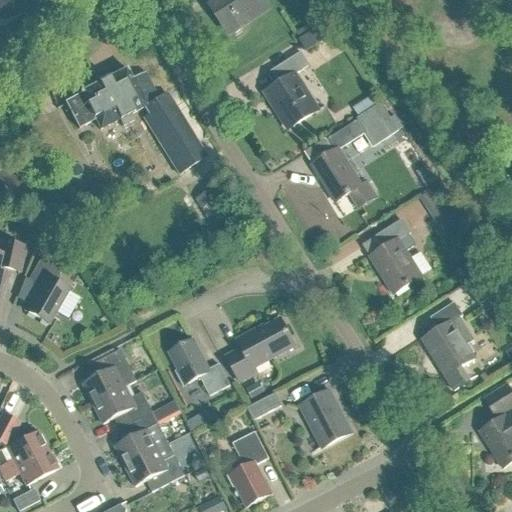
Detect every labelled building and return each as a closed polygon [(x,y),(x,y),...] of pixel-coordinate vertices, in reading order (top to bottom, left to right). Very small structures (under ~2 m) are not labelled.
[(19,18),(19,0),(18,0),(0,0),(0,23),(6,24),(19,18)] [(228,37),(268,11),(261,0),(222,0),(210,8),(228,37)] [(319,29),(315,23),(295,35),(306,53),(307,53),(309,57),(332,42),(323,27),(319,29)] [(290,129),(288,131),(288,132),(317,113),(294,77),(309,68),(300,55),(269,75),(277,87),(265,95),(275,110),(277,109),(290,129)] [(80,95),(64,104),(77,130),(94,122),(99,132),(118,122),(122,129),(133,123),(130,116),(145,109),(149,115),(141,120),(175,175),(183,171),(203,158),(164,96),(157,101),(143,73),(130,80),(126,71),(79,94),(80,95)] [(335,153),(312,168),(335,205),(350,196),(358,209),(356,210),(357,211),(376,199),(366,184),(360,188),(338,153),(366,135),(374,148),(395,135),(378,108),(357,121),(358,122),(326,142),(327,143),(328,142),(335,153)] [(422,172),(417,176),(426,190),(431,186),(435,184),(427,170),(422,172)] [(195,201),(210,228),(226,219),(211,192),(195,201)] [(399,242),(409,235),(402,222),(379,238),(386,249),(369,260),(393,297),(422,279),(399,242)] [(0,288),(4,271),(18,275),(24,249),(0,243),(0,288)] [(38,289),(24,313),(47,326),(55,313),(69,321),(81,300),(67,292),(53,284),(60,273),(39,261),(27,282),(38,289)] [(465,288),(478,308),(496,296),(484,277),(465,288)] [(476,363),(473,359),(463,342),(469,338),(458,320),(462,317),(454,305),(430,320),(438,333),(422,342),(454,393),(470,383),(463,372),(476,363)] [(241,351),(225,359),(239,384),(255,375),(253,371),(294,348),(280,321),(265,329),(264,327),(236,343),(241,351)] [(199,380),(209,398),(229,388),(218,367),(208,372),(193,342),(169,355),(178,372),(174,373),(182,389),(199,380)] [(120,352),(116,354),(87,369),(93,380),(82,386),(92,406),(125,390),(136,384),(120,352)] [(484,400),(490,410),(497,422),(479,434),(502,471),(511,464),(511,392),(507,385),(484,400)] [(130,400),(125,390),(92,406),(103,427),(114,421),(119,432),(160,411),(160,410),(152,414),(142,394),(130,400)] [(321,450),(351,435),(329,393),(300,408),(321,450)] [(253,422),(281,408),(275,395),(246,409),(253,422)] [(163,417),(160,411),(119,432),(125,443),(114,449),(125,469),(157,453),(168,447),(155,421),(163,417)] [(7,447),(18,425),(1,416),(0,418),(0,452),(4,450),(11,462),(0,467),(0,476),(0,477),(46,453),(36,434),(8,448),(7,447)] [(268,461),(254,434),(232,446),(245,470),(227,479),(232,490),(236,488),(246,509),(270,497),(255,468),(268,461)] [(168,447),(157,453),(125,469),(135,489),(146,484),(152,495),(184,478),(168,447)] [(56,472),(46,453),(0,477),(4,484),(18,477),(24,489),(56,472)] [(20,511),(38,503),(32,491),(11,503),(16,511),(20,511)] [(225,511),(218,498),(198,509),(199,511),(225,511)]
